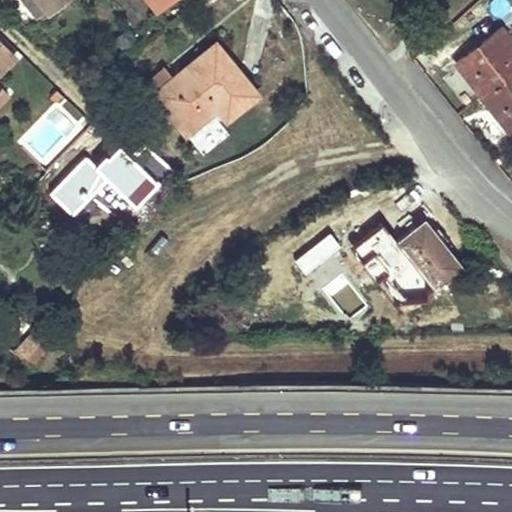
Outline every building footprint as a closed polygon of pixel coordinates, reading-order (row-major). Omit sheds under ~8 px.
[(23,0),(37,18),(46,10),(37,0),(23,0)] [(37,0),(46,10),(48,13),(64,0),(37,0)] [(149,0),(156,9),(167,0),(149,0)] [(500,107),(497,110),(493,113),(507,130),(511,125),(511,42),(502,28),(455,64),(468,81),(475,75),(500,107)] [(129,52),(141,43),(132,33),(121,42),(129,52)] [(0,102),(8,94),(0,86),(0,72),(12,60),(0,47),(0,44),(2,42),(0,40),(0,102)] [(184,134),(200,121),(215,108),(226,120),(257,94),(215,43),(173,77),(152,94),(184,134)] [(166,68),(145,85),(152,95),(152,94),(173,77),(166,68)] [(500,107),(475,75),(468,81),(493,113),(497,110),(500,107)] [(75,97),(81,92),(74,85),(68,90),(75,97)] [(424,219),(414,227),(419,233),(424,239),(434,232),(424,219)] [(78,236),(83,242),(89,248),(98,238),(88,227),(78,236)] [(424,239),(419,233),(414,227),(395,241),(391,237),(374,250),(393,275),(412,261),(433,288),(461,267),(434,232),(424,239)] [(84,275),(92,261),(77,253),(69,268),(84,275)] [(339,260),(321,276),(331,288),(350,273),(339,260)] [(36,333),(49,345),(56,330),(46,321),(36,333)] [(426,338),(417,328),(411,334),(419,343),(426,338)] [(16,356),(34,373),(49,345),(36,333),(16,356)]
